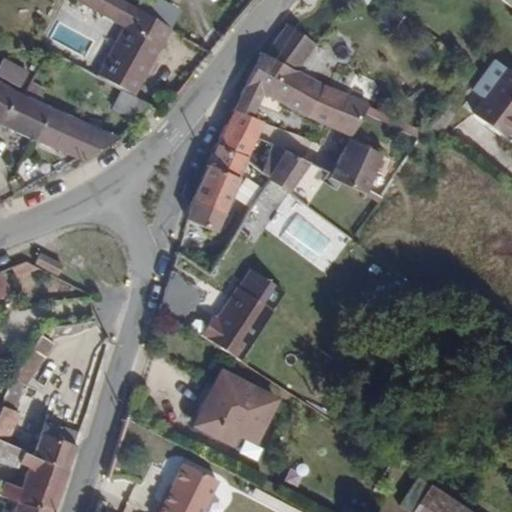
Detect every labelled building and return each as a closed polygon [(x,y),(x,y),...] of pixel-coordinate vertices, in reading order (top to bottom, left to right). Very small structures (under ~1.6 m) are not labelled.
[(511,0),(499,0),(511,9),(511,7),(511,0)] [(295,70),(311,42),(288,30),(281,24),(275,38),(264,56),(295,70)] [(129,97),(158,45),(124,25),(94,78),(118,91),(129,97)] [(362,100),(295,70),(264,56),(257,54),(230,109),(245,116),(256,95),(263,98),(268,91),(322,118),(346,132),(362,100)] [(495,134),(511,112),(511,75),(498,64),(462,109),(495,134)] [(51,113),(15,97),(0,87),(0,126),(38,143),(51,113)] [(135,123),(145,106),(129,97),(118,91),(108,109),(135,123)] [(254,123),(245,116),(230,109),(224,122),(249,135),(254,123)] [(113,140),(51,113),(38,143),(78,161),(92,160),(113,140)] [(240,156),(249,135),(224,122),(213,143),(240,156)] [(362,185),(381,150),(346,132),(325,171),(360,188),(362,185)] [(230,179),(240,156),(213,143),(202,167),(230,179)] [(284,187),(304,157),(284,143),(279,149),(268,144),(265,149),(255,168),(264,174),(284,187)] [(255,168),(265,149),(261,147),(249,163),(255,168)] [(220,200),(230,179),(202,167),(189,201),(198,205),(216,212),(220,200)] [(262,221),(277,201),(283,206),(292,194),(284,187),(264,174),(232,222),(252,235),(255,232),(262,221)] [(201,271),(213,252),(193,237),(181,258),(201,271)] [(61,266),(39,255),(35,263),(57,274),(61,266)] [(182,327),(199,293),(168,272),(157,311),(182,327)] [(236,360),(268,311),(232,289),(213,318),(208,318),(198,336),(219,351),(236,360)] [(38,338),(14,375),(26,384),(51,346),(38,338)] [(254,443),(275,403),(219,373),(191,429),(215,441),(222,427),(254,443)] [(0,438),(9,442),(20,413),(8,408),(16,389),(3,383),(0,389),(0,438)] [(63,463),(74,436),(58,430),(62,421),(46,415),(32,451),(63,463)] [(74,436),(77,427),(62,421),(58,430),(74,436)] [(17,457),(21,447),(9,442),(0,438),(0,465),(12,470),(17,457)] [(48,509),(63,463),(32,451),(21,447),(17,457),(27,462),(20,484),(0,477),(0,490),(6,493),(15,496),(48,509)] [(198,511),(214,476),(178,460),(168,483),(161,501),(157,499),(152,511),(198,511)] [(413,511),(430,482),(418,475),(401,503),(413,511)] [(161,501),(168,483),(165,482),(157,499),(161,501)] [(415,511),(455,511),(462,502),(430,482),(413,511),(415,511)] [(47,511),(48,509),(15,496),(8,511),(47,511)] [(477,511),(462,502),(455,511),(477,511)]
